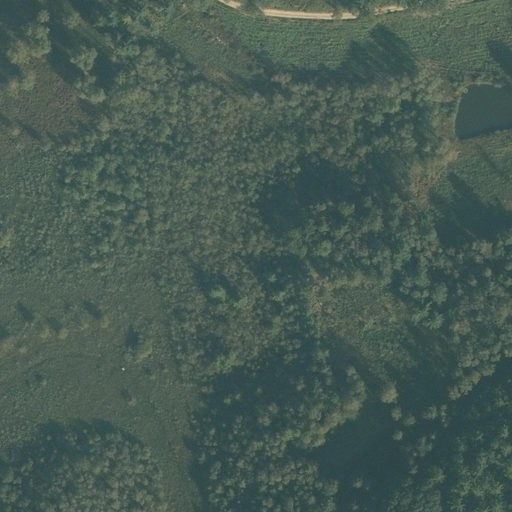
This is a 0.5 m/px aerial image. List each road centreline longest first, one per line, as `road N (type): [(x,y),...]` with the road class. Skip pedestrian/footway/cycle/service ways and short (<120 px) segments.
road 1 (track): [(231,0),(255,9),(354,13),(434,0)]
road 2 (track): [(511,362),(471,383),(380,511)]
